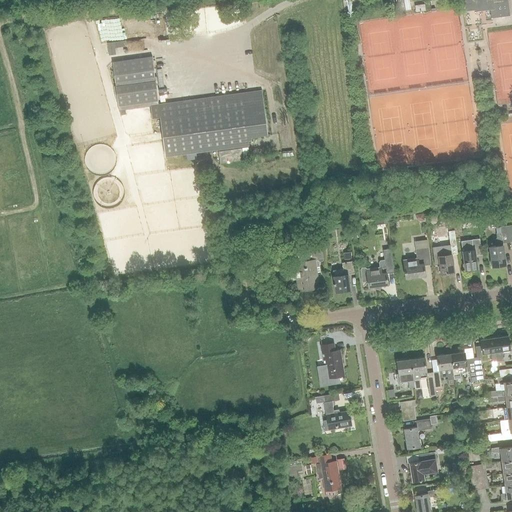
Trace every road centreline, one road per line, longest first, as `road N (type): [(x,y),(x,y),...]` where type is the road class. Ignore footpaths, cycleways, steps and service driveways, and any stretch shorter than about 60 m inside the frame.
road 1 (track): [(140,439),(301,410),(296,323)]
road 2 (unclassified): [(396,511),(363,314)]
road 3 (unclassified): [(363,314),(511,295)]
road 4 (track): [(179,0),(34,15)]
road 5 (track): [(86,10),(122,142)]
